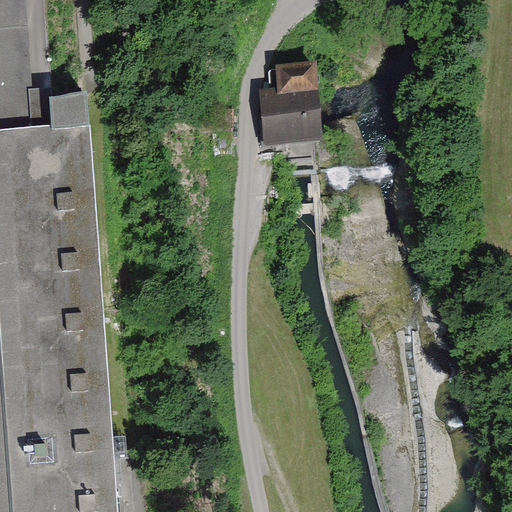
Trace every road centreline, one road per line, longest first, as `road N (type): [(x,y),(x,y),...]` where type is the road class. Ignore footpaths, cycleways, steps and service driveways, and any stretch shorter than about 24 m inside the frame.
road 1 (residential): [(262,511),(240,341),(249,104),(274,29),(308,0)]
road 2 (track): [(163,0),(131,47),(108,59),(95,0)]
